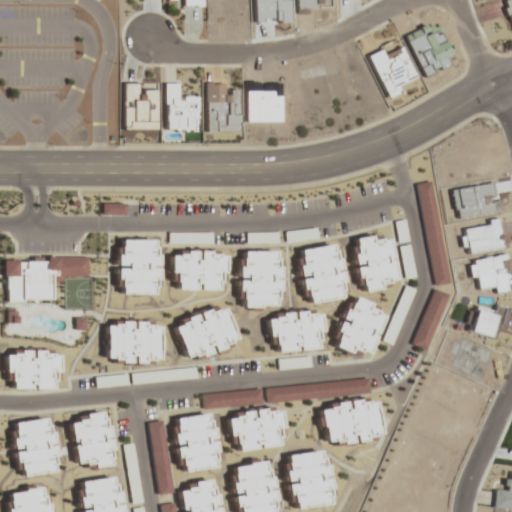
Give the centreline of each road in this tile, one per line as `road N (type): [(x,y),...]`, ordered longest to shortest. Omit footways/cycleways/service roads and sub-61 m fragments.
road 1 (residential): [(386,142),(405,196),(365,207),(285,222),(0,224),(30,403),(382,366),(404,338),(423,286),(405,196)]
road 2 (tertiary): [(511,78),(345,161),(0,169)]
road 3 (residential): [(464,511),(511,386),(497,84)]
road 4 (residential): [(155,41),(189,56),(282,54),(433,0)]
